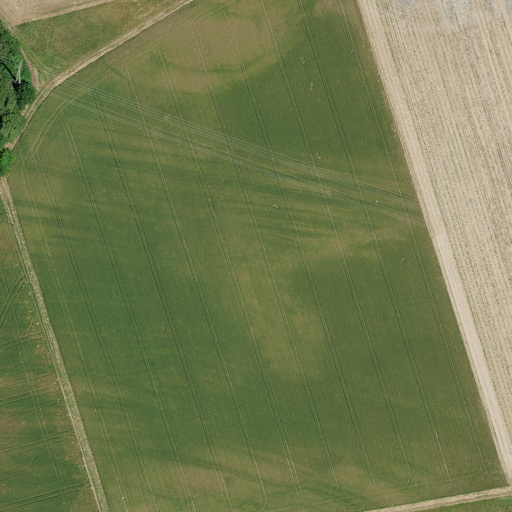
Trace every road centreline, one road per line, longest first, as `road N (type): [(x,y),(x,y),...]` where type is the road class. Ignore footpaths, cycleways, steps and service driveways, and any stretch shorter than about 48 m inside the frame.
road 1 (track): [(0,185),(101,511)]
road 2 (track): [(183,0),(80,59),(27,113),(0,155)]
